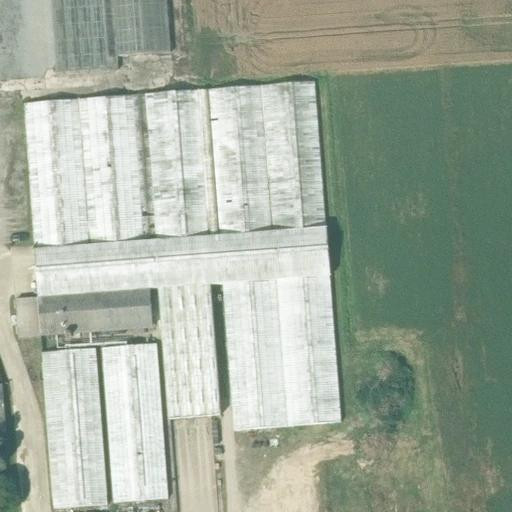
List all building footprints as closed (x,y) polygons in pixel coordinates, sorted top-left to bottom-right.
[(166,0),(50,0),(56,76),(118,71),(117,58),(170,54),(166,0)] [(315,86),(207,94),(218,241),(211,241),(200,95),(24,105),(38,299),(150,290),(161,290),(213,286),(221,286),(329,278),(315,86)] [(329,278),(221,286),(233,435),(341,426),(329,278)] [(213,286),(161,290),(170,412),(222,408),(213,286)] [(150,290),(38,299),(41,335),(64,334),(64,337),(72,337),(72,333),(152,327),(150,290)] [(157,349),(102,353),(114,503),(169,499),(157,349)] [(94,350),(42,354),(54,510),(107,506),(94,350)]
